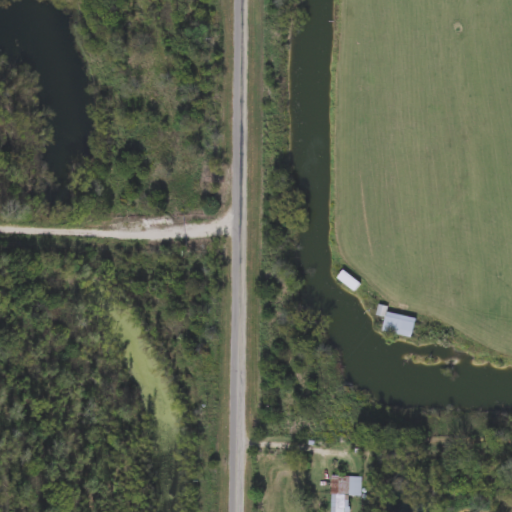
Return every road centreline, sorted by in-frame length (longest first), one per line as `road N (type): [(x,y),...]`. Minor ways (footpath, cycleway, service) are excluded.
road 1 (residential): [(237,511),(246,0)]
road 2 (residential): [(242,224),(155,233),(0,230)]
